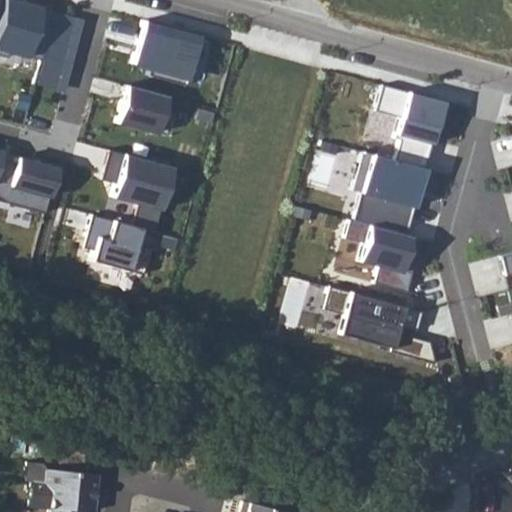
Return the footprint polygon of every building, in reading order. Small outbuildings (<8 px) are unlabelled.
[(82,19),(53,12),(33,84),(62,92),(82,19)] [(183,85),(196,35),(141,20),(129,62),(147,67),(145,74),(183,85)] [(381,82),(375,107),(401,113),(391,156),(426,163),(444,82),(408,74),(405,88),(381,82)] [(164,95),(123,84),(114,122),(154,133),(164,95)] [(151,231),(169,166),(106,149),(101,166),(106,168),(103,180),(113,183),(109,196),(134,203),(128,224),(138,227),(151,231)] [(416,187),(422,168),(359,151),(349,189),(357,192),(350,220),(404,235),(413,199),(406,196),(409,185),(416,187)] [(13,161),(0,157),(0,201),(43,213),(56,165),(36,159),(35,162),(14,156),(13,161)] [(413,199),(416,187),(409,185),(406,196),(413,199)] [(134,242),(138,227),(128,224),(87,213),(81,234),(84,235),(81,246),(90,249),(87,259),(139,273),(147,246),(134,242)] [(413,256),(418,239),(404,235),(350,220),(347,219),(342,237),(360,242),(356,260),(375,266),(371,282),(404,291),(412,262),(409,261),(410,256),(413,256)] [(511,251),(498,256),(502,275),(511,272),(511,251)] [(390,342),(400,306),(326,286),(320,307),(340,312),(336,328),(390,342)] [(93,474),(43,469),(41,482),(49,491),(46,511),(79,511),(79,510),(80,511),(81,504),(90,504),(93,474)] [(402,480),(384,486),(387,496),(405,490),(402,480)] [(282,511),(240,500),(236,511),(282,511)]
